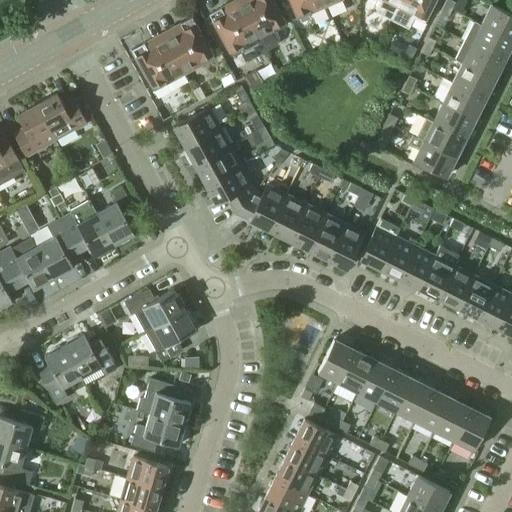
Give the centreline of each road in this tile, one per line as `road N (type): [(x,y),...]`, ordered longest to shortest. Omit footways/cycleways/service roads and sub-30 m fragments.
road 1 (residential): [(511,388),(295,283),(270,280),(219,300)]
road 2 (residential): [(185,246),(70,35)]
road 3 (residential): [(190,511),(224,379),(219,300)]
road 4 (residential): [(0,347),(185,246)]
